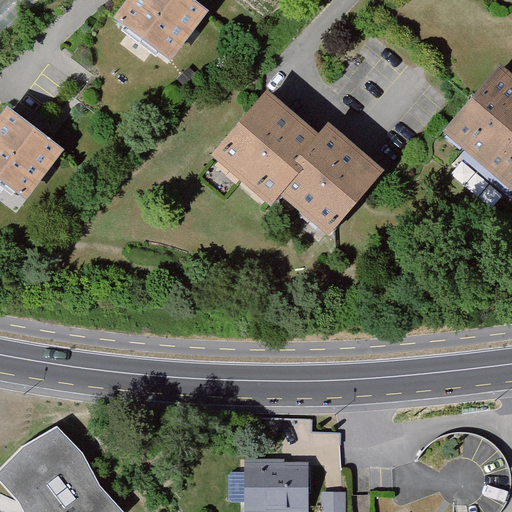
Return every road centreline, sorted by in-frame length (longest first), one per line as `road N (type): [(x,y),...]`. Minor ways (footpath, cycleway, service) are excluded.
road 1 (primary): [(511,361),(285,373),(127,363),(0,343)]
road 2 (residential): [(419,82),(361,142),(284,78),(346,0)]
